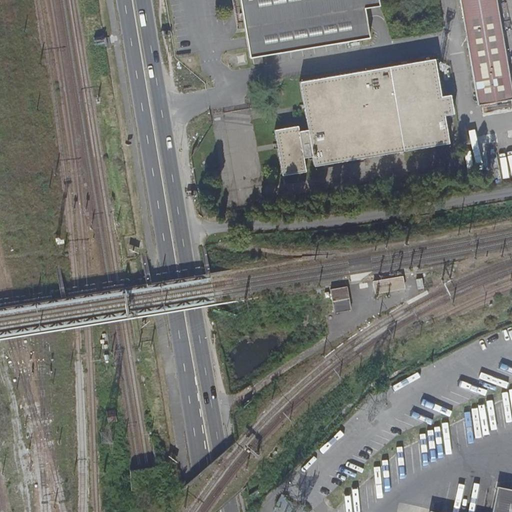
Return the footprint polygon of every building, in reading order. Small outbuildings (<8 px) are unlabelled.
[(237,0),(247,58),(259,57),(367,38),(362,9),(377,6),(375,0),(237,0)] [(511,0),(461,0),(478,105),(481,105),(483,115),(511,111),(511,101),(511,100),(511,88),(499,0),(511,0)] [(301,158),(309,156),(311,166),(445,144),(441,116),(450,114),(447,96),(438,97),(431,60),(297,83),(305,130),(296,131),(295,126),(272,130),(280,176),(302,172),(301,158)] [(399,277),(369,282),(372,294),(401,289),(399,277)] [(347,309),(344,287),(328,290),(332,312),(347,309)] [(490,511),(429,511),(428,511),(427,511),(511,511),(511,489),(496,487),(490,511)]
